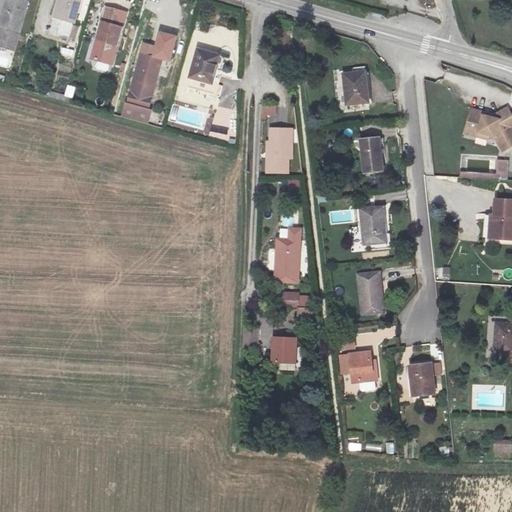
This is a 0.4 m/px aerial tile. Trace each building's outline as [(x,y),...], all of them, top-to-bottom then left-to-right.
[(26,0),(2,0),(0,9),(0,48),(12,52),(26,0)] [(78,0),(58,0),(54,17),(61,19),(57,32),(69,36),(78,0)] [(83,21),(90,0),(84,0),(77,19),(83,21)] [(438,9),(435,0),(429,2),(431,10),(438,9)] [(126,15),(106,9),(102,24),(97,40),(101,41),(96,60),(112,64),(121,29),(126,15)] [(60,46),(57,53),(71,58),(74,51),(60,46)] [(162,59),(143,53),(133,92),(148,96),(150,86),(154,88),(162,59)] [(219,59),(199,53),(191,79),(220,87),(222,79),(214,77),(219,59)] [(367,76),(345,79),(348,107),(371,105),(367,76)] [(68,86),(66,95),(73,97),(75,88),(68,86)] [(266,108),(265,119),(270,120),(270,116),(280,117),(280,109),(266,108)] [(473,111),(469,129),(481,131),(480,133),(489,135),(495,137),(504,151),(511,146),(511,128),(511,117),(507,109),(495,116),(473,111)] [(488,139),(489,135),(480,133),(481,131),(469,129),(468,134),(488,139)] [(292,133),(274,132),(272,160),(270,159),(269,174),(289,175),(290,161),(295,161),(295,145),(292,145),(292,133)] [(379,143),(360,145),(366,177),(384,174),(379,143)] [(499,175),(462,173),(461,179),(509,182),(510,163),(500,163),(499,175)] [(290,179),(288,188),(300,190),(302,181),(290,179)] [(511,202),(496,201),(495,217),(497,217),(496,240),(511,240),(511,202)] [(347,224),(347,212),(331,212),(330,224),(347,224)] [(384,212),(364,214),(369,252),(380,251),(378,241),(387,240),(384,212)] [(294,215),(283,216),(284,225),(295,224),(294,215)] [(304,244),(283,244),(281,285),(302,286),(304,244)] [(381,276),(361,279),(366,317),(386,315),(381,276)] [(317,300),(302,299),(301,312),(316,313),(317,300)] [(316,313),(301,312),(301,325),(315,326),(316,313)] [(511,329),(500,329),(500,359),(511,358),(511,329)] [(260,331),(245,330),(244,352),(259,352),(260,331)] [(356,350),(356,340),(346,340),(346,350),(356,350)] [(301,345),(280,344),(279,367),(300,367),(301,345)] [(363,355),(351,357),(353,380),(375,379),(374,368),(371,368),(370,358),(364,358),(363,355)] [(430,362),(410,364),(413,394),(433,391),(430,362)] [(511,439),(494,439),(494,452),(511,452),(511,439)] [(381,451),(382,444),(367,442),(366,449),(381,451)] [(386,443),(387,454),(394,453),(393,442),(386,443)] [(350,443),(349,450),(361,451),(362,444),(350,443)]
